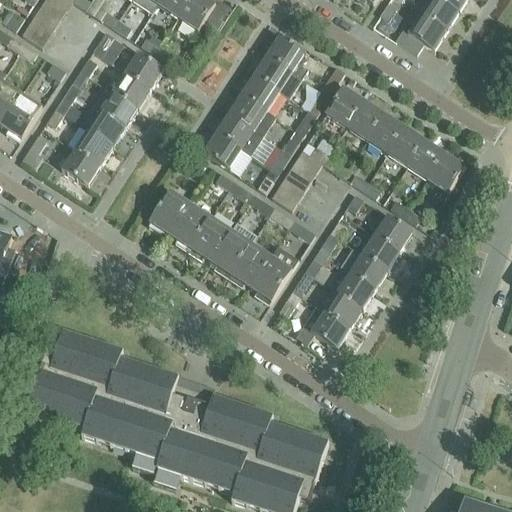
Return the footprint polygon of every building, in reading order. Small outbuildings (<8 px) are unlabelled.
[(9,0),(0,0),(19,11),(21,7),(9,0)] [(33,12),(40,0),(28,0),(24,7),(33,12)] [(67,18),(73,9),(59,0),(49,0),(47,5),(67,18)] [(59,0),(73,9),(74,9),(79,0),(59,0)] [(79,0),(74,9),(94,22),(105,5),(97,0),(96,0),(91,7),(86,4),(89,0),(79,0)] [(164,0),(138,0),(157,12),(164,0)] [(194,0),(164,0),(157,12),(178,25),(194,0)] [(216,11),(208,7),(210,4),(204,0),(194,0),(178,25),(198,39),(216,11)] [(373,11),(380,0),(350,0),(350,1),(364,9),(366,6),(373,11)] [(460,20),(472,1),(471,0),(434,0),(433,2),(460,20)] [(447,40),(460,20),(433,2),(420,22),(447,40)] [(67,18),(47,5),(41,14),(61,27),(67,18)] [(120,26),(107,17),(112,10),(105,5),(94,22),(98,25),(110,32),(114,35),(120,26)] [(393,20),(396,16),(387,11),(379,23),(384,27),(388,29),(393,20)] [(61,27),(41,14),(35,23),(55,36),(61,27)] [(384,27),(378,35),(387,41),(394,40),(403,26),(393,20),(388,29),(384,27)] [(16,38),(24,26),(15,21),(8,32),(16,38)] [(434,59),(446,41),(447,40),(420,22),(408,41),(404,38),(397,49),(417,62),(424,52),(434,59)] [(55,36),(35,23),(29,33),(49,46),(55,36)] [(126,42),(132,33),(120,26),(114,35),(126,42)] [(49,46),(29,33),(22,42),(43,55),(49,46)] [(25,51),(6,38),(0,47),(19,59),(25,51)] [(102,63),(115,44),(106,38),(93,57),(102,63)] [(300,70),(306,61),(278,43),(265,63),(302,86),(308,76),(300,70)] [(172,60),(159,52),(147,44),(141,53),(166,69),(172,60)] [(32,68),(38,59),(25,51),(19,59),(32,68)] [(151,98),(165,78),(138,60),(124,80),(151,98)] [(302,86),(265,63),(253,82),(280,100),(287,89),(296,95),(302,86)] [(99,89),(108,77),(89,64),(80,78),(88,84),(89,82),(99,89)] [(61,86),(66,77),(53,69),(48,78),(61,86)] [(329,103),(345,79),(336,73),(321,97),(329,103)] [(81,95),(88,84),(80,78),(72,90),(81,95)] [(139,118),(151,98),(124,80),(112,100),(139,118)] [(268,119),(280,100),(253,82),(240,102),(268,119)] [(0,132),(1,133),(22,101),(2,88),(0,90),(0,132)] [(365,105),(352,96),(350,99),(343,95),(326,122),(346,135),(365,105)] [(317,122),(329,103),(321,97),(308,117),(317,122)] [(126,137),(139,118),(112,100),(99,119),(126,137)] [(20,149),(42,115),(22,101),(1,133),(8,137),(6,140),(20,149)] [(63,122),(72,108),(64,102),(54,117),(63,122)] [(256,138),(268,119),(240,102),(229,120),(256,138)] [(377,117),(379,114),(365,105),(346,135),(367,148),(384,121),(377,117)] [(55,134),(63,122),(54,117),(47,128),(55,134)] [(308,135),(317,122),(308,117),(299,130),(308,135)] [(114,156),(126,137),(99,119),(87,138),(114,156)] [(243,158),(256,138),(229,120),(215,140),(243,158)] [(386,161),(406,131),(392,123),(390,125),(384,121),(367,148),(386,161)] [(416,142),(418,139),(406,131),(386,161),(407,174),(424,147),(416,142)] [(101,175),(114,156),(87,138),(74,157),(101,175)] [(230,178),(243,158),(215,140),(203,160),(230,178)] [(39,160),(47,148),(38,142),(30,155),(39,160)] [(291,161),(300,148),(291,142),(283,156),(291,161)] [(427,187),(446,157),(432,148),(430,151),(424,147),(407,174),(427,187)] [(323,171),(329,162),(316,153),(310,163),(322,171),(323,171)] [(43,162),(39,160),(30,155),(23,166),(35,174),(43,162)] [(283,174),(291,161),(283,156),(274,168),(283,174)] [(88,195),(101,175),(74,157),(61,177),(88,195)] [(457,168),(459,166),(446,157),(427,187),(448,201),(465,173),(457,168)] [(322,171),(310,163),(302,158),(296,168),(316,181),(322,171)] [(201,178),(206,169),(193,162),(188,170),(201,178)] [(336,179),(342,170),(329,162),(323,171),(336,179)] [(316,181),(296,168),(290,177),(310,191),(316,181)] [(310,191),(290,177),(284,187),(304,200),(310,191)] [(229,197),(235,188),(221,179),(215,189),(229,197)] [(363,198),(369,189),(355,180),(350,189),(363,198)] [(265,200),(274,187),(266,182),(257,195),(265,200)] [(304,200),(284,187),(278,196),(298,209),(304,200)] [(255,201),(235,188),(229,197),(249,210),(255,201)] [(376,205),(381,197),(369,189),(363,198),(376,205)] [(298,209),(278,196),(272,205),(292,218),(298,209)] [(169,243),(190,211),(170,198),(149,230),(150,231),(148,234),(161,242),(163,239),(169,243)] [(356,219),(365,206),(355,200),(347,213),(356,219)] [(275,213),(262,205),(255,201),(249,210),(269,223),(275,213)] [(404,224),(410,215),(396,207),(391,215),(404,224)] [(188,260),(211,224),(190,211),(169,243),(176,248),(174,251),(188,260)] [(294,227),(287,222),(288,222),(275,213),(269,223),(281,231),(282,230),(289,235),(294,227)] [(416,232),(422,223),(410,215),(404,224),(416,232)] [(340,244),(352,225),(344,219),(331,239),(340,244)] [(401,260),(414,240),(387,222),(373,243),(401,260)] [(210,270),(231,237),(211,224),(188,260),(200,268),(202,265),(210,270)] [(316,240),(303,232),(302,232),(294,227),(289,235),(311,249),(316,240)] [(229,286),(252,251),(231,237),(210,270),(217,274),(215,277),(229,286)] [(7,280),(15,257),(7,255),(12,241),(10,240),(10,241),(0,238),(0,303),(22,312),(31,286),(29,286),(28,287),(7,280)] [(331,258),(340,244),(331,239),(322,252),(331,258)] [(388,279),(401,260),(373,243),(361,261),(388,279)] [(250,296),(271,263),(252,251),(229,286),(241,294),(243,291),(250,296)] [(376,298),(388,279),(361,261),(349,281),(376,298)] [(270,313),(292,277),(271,263),(250,296),(257,300),(255,303),(270,313)] [(315,283),(323,271),(314,266),(306,278),(315,283)] [(302,303),(315,283),(306,278),(293,297),(302,303)] [(363,318),(376,298),(349,281),(336,300),(363,318)] [(288,323),(302,303),(293,297),(280,317),(288,323)] [(351,337),(363,318),(336,300),(324,319),(351,337)] [(338,357),(351,337),(324,319),(311,339),(338,357)] [(39,376),(27,416),(44,422),(47,415),(71,423),(68,430),(84,435),(82,442),(100,448),(102,441),(112,444),(110,452),(137,461),(138,461),(138,460),(160,467),(160,468),(158,475),(160,476),(160,475),(181,482),(180,483),(208,492),(210,484),(221,488),(218,495),(234,500),(232,507),(245,511),(250,511),(252,506),(270,511),(296,511),(299,505),(308,507),(307,508),(310,509),(314,495),(314,494),(313,494),(315,488),(316,488),(329,448),(311,442),(309,449),(285,441),(287,434),(271,429),(274,422),(256,416),(253,423),(229,415),(232,408),(214,402),(205,399),(205,400),(176,391),(179,383),(161,377),(159,384),(135,377),(137,369),(121,364),(124,357),(106,351),(103,358),(79,350),(82,343),(64,337),(56,359),(46,356),(41,370),(42,371),(40,376),(39,376)]
